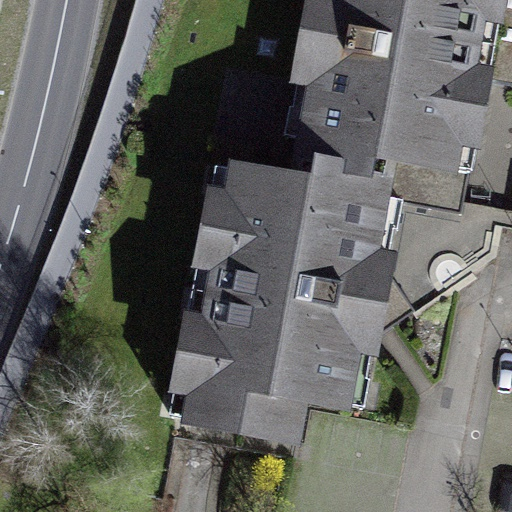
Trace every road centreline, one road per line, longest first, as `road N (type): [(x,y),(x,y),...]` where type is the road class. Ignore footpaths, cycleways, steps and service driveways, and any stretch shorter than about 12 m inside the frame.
road 1 (secondary): [(0,268),(66,0)]
road 2 (residential): [(427,511),(464,318),(511,305)]
